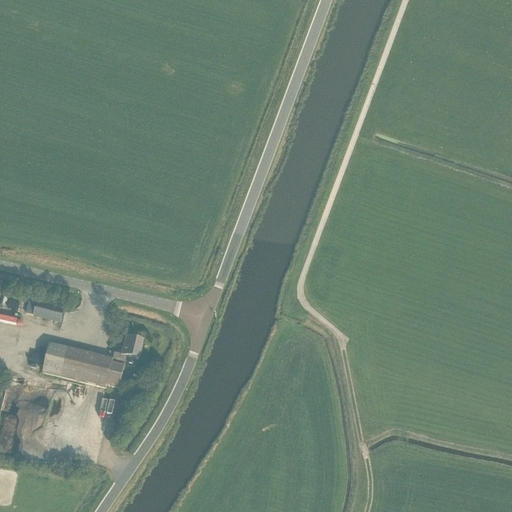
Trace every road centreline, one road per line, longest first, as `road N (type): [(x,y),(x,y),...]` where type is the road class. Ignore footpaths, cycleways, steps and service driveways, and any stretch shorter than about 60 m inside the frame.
road 1 (track): [(406,0),(302,281),(304,305),(339,337),(370,476),(366,511)]
road 2 (tertiary): [(206,320),(327,0)]
road 3 (unclassified): [(103,511),(167,414),(206,320)]
road 4 (tertiary): [(206,320),(0,267)]
